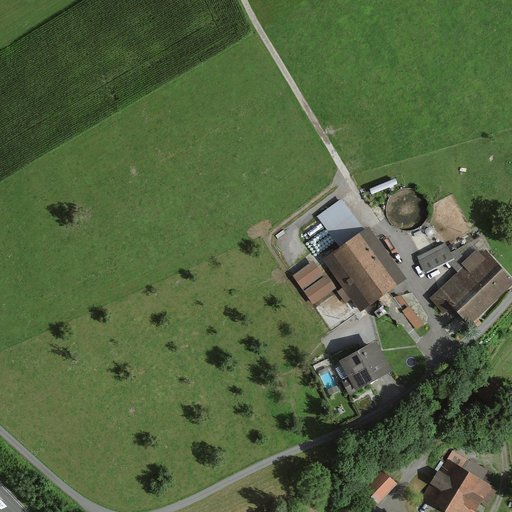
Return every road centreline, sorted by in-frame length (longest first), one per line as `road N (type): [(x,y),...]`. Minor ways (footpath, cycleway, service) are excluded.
road 1 (track): [(244,0),(455,350)]
road 2 (track): [(494,316),(404,395),(164,511)]
road 3 (track): [(376,511),(423,463),(491,360),(494,316)]
road 4 (track): [(93,511),(0,428)]
